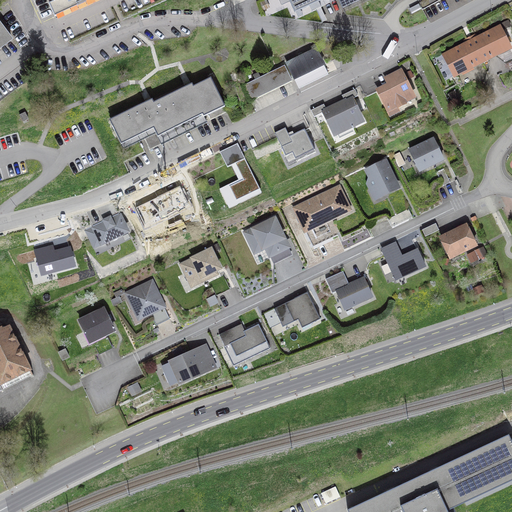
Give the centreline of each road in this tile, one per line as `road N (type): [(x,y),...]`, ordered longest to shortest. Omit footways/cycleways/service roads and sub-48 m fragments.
road 1 (primary): [(2,511),(139,439),(511,312)]
road 2 (residential): [(498,183),(82,383)]
road 3 (residential): [(400,44),(117,186),(0,223)]
road 4 (residential): [(21,0),(43,41),(60,51),(165,20),(257,22),(400,44)]
